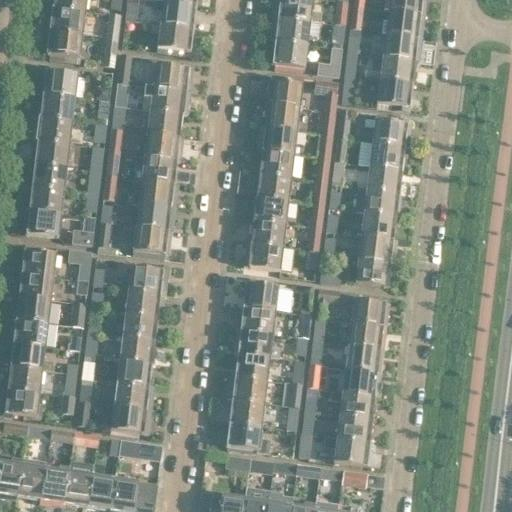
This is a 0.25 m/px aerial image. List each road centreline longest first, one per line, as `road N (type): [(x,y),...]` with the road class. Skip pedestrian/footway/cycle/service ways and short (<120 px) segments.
road 1 (residential): [(173,511),(234,0)]
road 2 (residential): [(456,27),(397,511)]
road 3 (tertiary): [(494,511),(511,357)]
